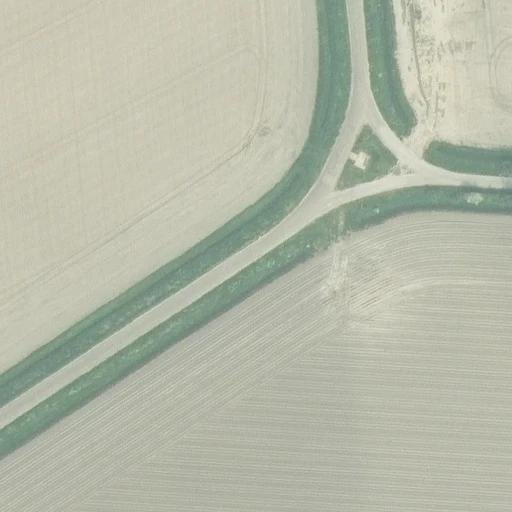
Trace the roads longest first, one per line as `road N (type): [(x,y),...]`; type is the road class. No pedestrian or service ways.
road 1 (unclassified): [(0,418),(314,204)]
road 2 (unclassified): [(314,204),(432,177)]
